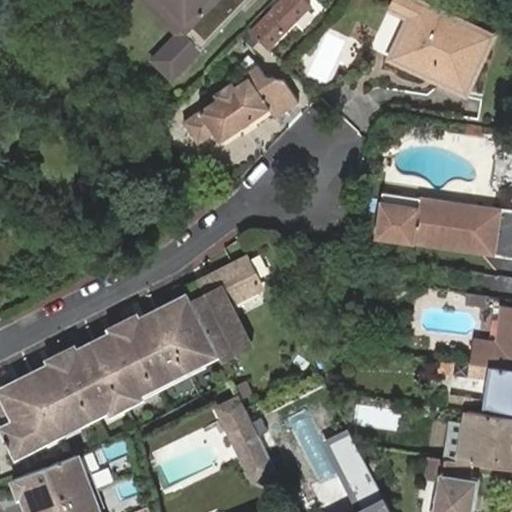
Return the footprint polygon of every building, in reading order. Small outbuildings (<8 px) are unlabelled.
[(154,0),(183,28),(153,58),(173,78),(252,0),(154,0)] [(284,0),(276,8),(252,34),(258,40),(267,49),(284,33),(292,24),(302,13),(316,0),(315,0),(284,0)] [(415,0),(397,0),(394,8),(411,17),(392,57),(406,64),(404,67),(427,78),(435,71),(440,81),(465,93),(492,37),(415,0)] [(249,54),(236,66),(245,79),(235,86),(232,81),(215,93),(218,97),(183,121),(199,143),(215,132),(221,140),(270,107),(276,116),(299,101),(285,79),(265,76),(257,64),(249,54)] [(511,188),(511,156),(503,156),(497,155),(493,186),(511,188)] [(421,195),(382,189),(375,237),(511,258),(511,209),(477,204),(476,215),(419,206),(421,195)] [(477,204),(421,195),(419,206),(476,215),(477,204)] [(205,295),(193,301),(218,350),(222,359),(252,344),(231,303),(257,289),(261,279),(248,255),(198,281),(205,295)] [(180,308),(161,318),(188,371),(204,363),(202,359),(218,350),(193,301),(188,292),(175,299),(177,301),(180,308)] [(490,295),(467,292),(465,303),(488,307),(490,295)] [(177,301),(158,311),(161,318),(180,308),(177,301)] [(511,307),(501,306),(496,343),(509,345),(511,318),(511,307)] [(382,311),(376,310),(374,324),(381,325),(382,311)] [(158,311),(139,320),(143,327),(161,318),(158,311)] [(138,319),(124,322),(157,387),(188,371),(161,318),(143,327),(139,320),(138,319)] [(511,368),(511,318),(509,345),(496,343),(474,340),(472,350),(471,363),(497,367),(511,368)] [(117,340),(99,350),(126,403),(157,387),(124,322),(113,332),(114,333),(117,340)] [(114,333),(95,343),(99,350),(117,340),(114,333)] [(95,343),(77,353),(80,360),(99,350),(95,343)] [(331,347),(306,344),(313,358),(329,359),(331,347)] [(76,351),(62,354),(93,415),(110,407),(112,411),(126,403),(99,350),(80,360),(77,353),(76,351)] [(37,382),(64,436),(78,428),(76,423),(93,415),(62,354),(51,364),(51,366),(55,373),(37,382)] [(454,373),(456,361),(440,359),(438,372),(454,373)] [(511,368),(497,367),(471,363),(456,361),(454,373),(488,378),(485,399),(451,393),(449,401),(511,410),(511,368)] [(51,366),(33,375),(37,382),(55,373),(51,366)] [(33,375),(14,385),(17,392),(37,382),(33,375)] [(49,443),(64,436),(37,382),(17,392),(14,385),(13,383),(0,390),(0,391),(3,397),(15,421),(1,428),(16,455),(47,439),(49,443)] [(15,421),(3,397),(0,398),(0,425),(1,428),(15,421)] [(263,440),(259,434),(256,436),(238,397),(218,407),(240,452),(254,480),(274,470),(269,461),(272,460),(263,440)] [(511,416),(468,410),(460,460),(474,462),(511,467),(511,416)] [(272,460),(276,469),(293,461),(279,432),(263,440),(272,460)] [(74,454),(14,478),(15,486),(20,494),(23,493),(29,490),(38,511),(91,491),(77,454),(74,454)] [(474,462),(460,460),(442,457),(428,455),(425,478),(438,481),(432,511),(473,511),(473,510),(476,495),(478,478),(471,477),(474,462)] [(319,505),(317,506),(319,511),(372,511),(359,485),(342,494),(319,505)] [(29,490),(23,493),(29,511),(35,511),(38,511),(29,490)] [(98,511),(91,491),(38,511),(37,511),(98,511)] [(290,511),(297,511),(293,503),(288,506),(290,511)]
